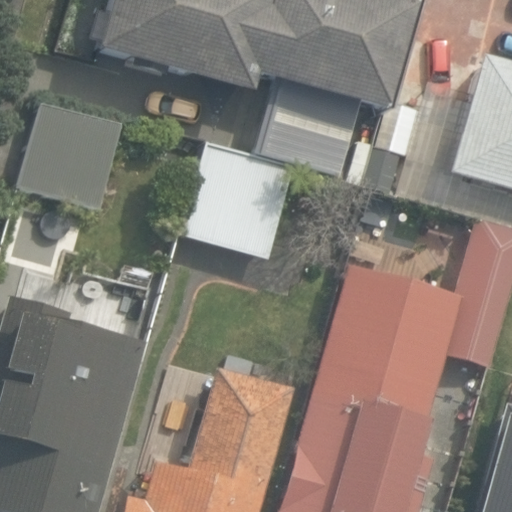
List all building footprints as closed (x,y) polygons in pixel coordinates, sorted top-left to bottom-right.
[(101,0),(86,56),(237,99),(242,81),(372,118),(404,9),(372,0),(101,0)] [(511,73),(469,62),(436,179),(511,200),(511,73)] [(12,191),(94,213),(116,128),(35,106),(12,191)] [(175,239),(262,263),(287,171),(200,148),(175,239)] [(383,199),(393,160),(364,153),(354,192),(383,199)] [(382,231),(390,203),(357,194),(349,222),(382,231)] [(485,372),(511,275),(511,233),(475,223),(438,358),(485,372)] [(272,511),(411,511),(425,464),(408,459),(451,302),(339,271),(272,511)] [(0,511),(92,511),(137,347),(62,327),(66,315),(3,298),(0,310),(0,511)] [(249,511),(282,393),(207,373),(179,474),(146,465),(135,503),(121,500),(118,511),(249,511)]
